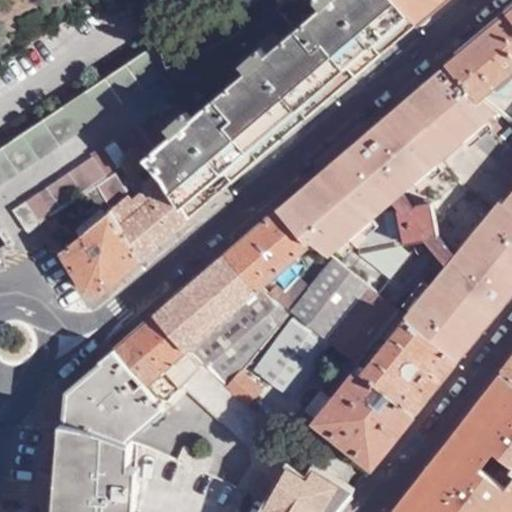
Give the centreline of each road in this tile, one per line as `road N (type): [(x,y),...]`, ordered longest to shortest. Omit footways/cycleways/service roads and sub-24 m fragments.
road 1 (residential): [(50,352),(122,308),(482,0)]
road 2 (residential): [(373,511),(511,337)]
